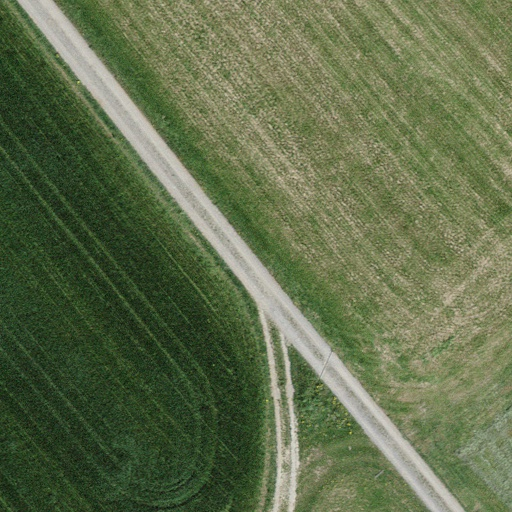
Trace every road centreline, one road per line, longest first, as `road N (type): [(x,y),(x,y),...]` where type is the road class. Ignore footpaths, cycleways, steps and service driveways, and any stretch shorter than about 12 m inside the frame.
road 1 (track): [(446,511),(35,0)]
road 2 (track): [(271,297),(285,444),(282,511)]
